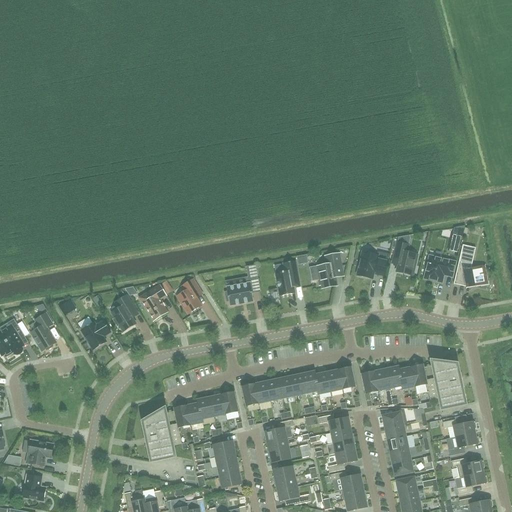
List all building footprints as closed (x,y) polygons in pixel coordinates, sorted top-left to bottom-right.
[(398,265),(396,272),(413,276),(418,255),(407,253),(408,246),(397,243),(392,264),(398,265)] [(462,245),(453,284),(466,287),(466,289),(488,285),(485,266),(471,268),(475,248),(462,245)] [(378,252),(377,256),(363,252),(357,276),(372,279),(373,272),(377,273),(376,274),(385,276),(390,255),(378,252)] [(322,285),(322,289),(337,286),(335,278),(343,276),(339,255),(325,257),(327,265),(318,267),(320,279),(318,279),(319,286),(322,285)] [(430,257),(425,278),(441,282),(443,275),(451,276),(455,263),(430,257)] [(276,274),(280,297),(294,294),(293,288),(300,287),(295,262),(283,264),(285,272),(276,274)] [(255,266),(247,268),(249,281),(257,280),(255,266)] [(193,280),(182,287),(185,292),(177,296),(188,314),(200,306),(196,299),(202,295),(193,280)] [(253,302),(250,283),(226,288),(227,292),(225,293),(227,302),(229,302),(230,306),(253,302)] [(160,286),(140,298),(154,321),(167,313),(159,300),(166,296),(160,286)] [(135,325),(132,319),(138,315),(126,296),(115,303),(119,309),(111,313),(115,319),(114,320),(117,326),(119,325),(123,332),(135,325)] [(65,317),(71,313),(65,304),(59,308),(65,317)] [(53,325),(46,314),(35,321),(39,326),(37,328),(38,330),(31,334),(34,339),(33,340),(37,347),(39,346),(42,351),(45,349),(47,351),(53,347),(52,345),(55,343),(46,329),(53,325)] [(22,333),(14,320),(0,328),(0,351),(2,350),(6,357),(13,352),(15,354),(17,355),(20,354),(21,352),(22,350),(21,347),(15,337),(22,333)] [(81,331),(93,351),(106,343),(103,337),(110,332),(103,321),(96,326),(94,323),(81,331)] [(426,380),(427,384),(430,401),(439,399),(442,410),(465,405),(457,365),(432,362),(435,379),(426,380)] [(427,384),(426,380),(423,366),(410,368),(414,387),(427,384)] [(414,387),(410,368),(399,371),(398,367),(398,368),(402,390),(414,387)] [(351,368),(338,371),(342,390),(355,387),(351,368)] [(402,390),(398,368),(386,370),(390,389),(401,386),(402,390)] [(390,389),(386,370),(374,373),(378,391),(390,389)] [(330,392),(342,390),(338,371),(326,373),(330,392)] [(318,395),(330,392),(326,373),(315,376),(314,372),(314,373),(318,395)] [(318,395),(314,373),(302,375),(306,394),(317,391),(318,395)] [(378,391),(374,373),(362,375),(365,394),(378,391)] [(294,396),(306,394),(302,375),(290,378),(294,396)] [(282,399),(294,396),(290,378),(278,380),(282,399)] [(270,401),(282,399),(278,380),(266,383),(270,401)] [(258,404),(270,401),(266,383),(254,385),(258,404)] [(246,406),(258,404),(254,385),(242,388),(246,406)] [(238,412),(236,404),(234,393),(222,396),(225,414),(238,412)] [(222,396),(210,398),(214,417),(225,414),(222,396)] [(210,398),(198,401),(202,423),(203,423),(202,419),(214,417),(210,398)] [(198,404),(187,407),(191,425),(202,423),(198,401),(197,401),(198,404)] [(174,409),(178,424),(178,428),(191,425),(187,407),(174,409)] [(165,410),(142,423),(151,462),(175,457),(173,446),(182,444),(178,428),(178,424),(168,426),(165,410)] [(400,413),(382,416),(385,429),(403,425),(400,413)] [(331,433),(350,429),(348,418),(332,422),(331,416),(318,419),(319,425),(329,423),(331,433)] [(456,426),(455,420),(442,423),(444,429),(453,427),(455,438),(475,434),(474,429),(476,429),(474,423),(472,423),(456,426)] [(265,433),(267,443),(286,439),(284,429),(294,427),(292,421),(280,423),(281,429),(265,433)] [(403,425),(385,429),(387,441),(405,437),(403,425)] [(350,429),(331,433),(333,444),(352,440),(350,429)] [(475,434),(455,438),(458,448),(448,450),(449,457),(462,454),(461,448),(477,445),(477,444),(479,444),(478,438),(476,438),(475,434)] [(405,437),(387,441),(390,453),(408,449),(405,437)] [(267,443),(269,453),(288,449),(286,439),(267,443)] [(352,440),(333,444),(335,454),(355,450),(352,440)] [(27,463),(44,467),(46,458),(51,459),(54,445),(31,441),(27,463)] [(215,457),(235,453),(232,442),(213,446),(215,457)] [(288,449),(269,453),(271,464),(291,459),(288,449)] [(408,449),(390,453),(392,464),(410,461),(408,449)] [(355,450),(335,454),(338,465),(328,467),(329,473),(342,471),(341,465),(357,461),(355,450)] [(235,453),(215,457),(218,468),(237,464),(235,453)] [(20,466),(22,458),(9,455),(4,464),(20,466)] [(459,478),(483,473),(482,468),(484,468),(483,462),(481,462),(467,465),(466,459),(451,462),(452,468),(457,467),(459,478)] [(410,461),(392,464),(395,477),(413,473),(410,461)] [(212,475),(219,473),(220,478),(239,474),(237,464),(218,468),(211,469),(212,475)] [(292,467),(273,471),(275,482),(294,478),(292,467)] [(318,478),(315,468),(309,469),(311,479),(318,478)] [(341,491),(362,486),(360,475),(344,479),(343,473),(330,476),(331,482),(341,480),(343,490),(340,490),(341,491)] [(483,473),(459,478),(464,477),(466,488),(457,490),(458,496),(471,493),(469,487),(485,484),(485,483),(487,483),(486,477),(484,477),(483,473)] [(239,474),(220,478),(222,489),(241,485),(239,474)] [(27,476),(23,498),(43,502),(46,488),(40,487),(42,478),(27,476)] [(205,486),(203,476),(196,477),(199,488),(205,486)] [(294,478),(275,482),(277,492),(297,488),(294,478)] [(396,482),(398,494),(417,490),(414,478),(396,482)] [(436,480),(422,482),(423,488),(432,487),(434,492),(438,491),(436,480)] [(362,486),(341,491),(343,501),(364,497),(362,486)] [(297,488),(277,492),(280,502),(296,499),(297,505),(310,502),(308,496),(299,498),(297,488)] [(398,494),(401,506),(419,502),(417,490),(398,494)] [(146,511),(143,496),(142,496),(141,491),(135,492),(136,497),(132,498),(131,493),(124,494),(127,507),(133,506),(134,511),(146,511)] [(163,504),(160,492),(154,493),(155,498),(144,500),(143,495),(143,496),(146,511),(158,511),(157,506),(163,504)] [(364,497),(343,501),(343,502),(345,501),(347,511),(367,508),(364,497)] [(471,511),(491,511),(490,507),(492,507),(491,501),(489,502),(489,501),(473,504),(472,498),(459,501),(460,507),(470,505),(471,511)] [(196,501),(185,503),(186,508),(187,511),(205,511),(203,499),(196,501)] [(329,499),(322,500),(324,511),(331,509),(329,499)] [(187,511),(186,508),(175,510),(173,501),(167,502),(168,511),(187,511)] [(401,506),(402,511),(421,511),(419,502),(401,506)]
